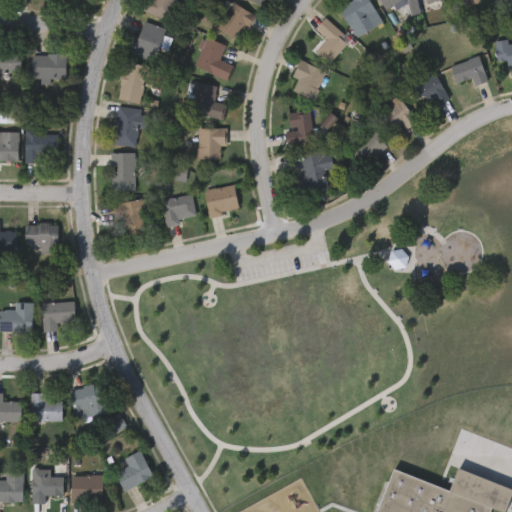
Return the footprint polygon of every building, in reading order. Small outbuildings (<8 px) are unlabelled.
[(143,12),(146,0),(175,0),(170,20),(143,12)] [(242,25),(234,39),(215,27),(224,13),(219,10),(224,0),(229,0),(254,16),(247,28),(242,25)] [(338,8),(352,0),(368,0),(380,22),(354,36),(338,8)] [(378,0),(383,10),(404,0),(378,0)] [(315,27),(324,17),(348,41),(326,63),(314,50),(326,38),(315,27)] [(164,28),(152,60),(129,51),(141,19),(164,28)] [(227,79),(193,66),(204,37),(224,44),(218,60),(232,65),(227,79)] [(494,41),(507,40),(507,44),(511,43),(511,60),(496,62),(494,41)] [(0,76),(0,52),(19,52),(19,76),(0,76)] [(31,54),(64,54),(64,80),(31,80),(31,54)] [(473,84),(471,78),(454,82),(449,64),(479,57),(485,81),(473,84)] [(325,71),(311,100),(291,91),(297,79),(291,76),(299,59),(325,71)] [(116,99),(124,61),(147,66),(140,103),(116,99)] [(426,97),(416,102),(407,86),(434,72),(447,98),(431,107),(426,97)] [(222,119),(184,111),(191,80),(216,86),(213,101),(225,104),(222,119)] [(372,113),(397,95),(414,119),(388,136),(372,113)] [(137,147),(112,144),(116,107),(141,110),(137,147)] [(290,111),(311,111),(311,142),(290,142),(290,111)] [(226,145),(219,145),(219,158),(196,158),(196,128),(226,128),(226,145)] [(348,148),(374,129),(386,146),(360,165),(348,148)] [(17,160),(0,160),(0,131),(17,131),(17,160)] [(25,160),(25,134),(56,134),(56,160),(25,160)] [(332,168),(324,169),(327,187),(297,191),(295,175),(303,174),(300,153),(329,149),(332,168)] [(133,190),(110,190),(110,152),(133,152),(133,190)] [(208,216),(203,190),(233,185),(237,211),(208,216)] [(165,224),(160,200),(190,193),(196,217),(165,224)] [(142,216),(144,228),(116,232),(112,203),(146,198),(148,215),(142,216)] [(25,246),(25,224),(57,224),(57,253),(40,253),(40,246),(25,246)] [(17,251),(0,251),(0,230),(17,230),(17,251)] [(385,258),(393,275),(409,267),(400,250),(385,258)] [(0,331),(0,310),(13,310),(13,302),(31,302),(31,331),(0,331)] [(40,303),(73,302),(73,322),(55,322),(56,331),(41,331),(40,303)] [(101,384),(106,414),(74,419),(69,389),(101,384)] [(20,401),(20,421),(0,421),(0,393),(1,393),(1,401),(20,401)] [(61,401),(61,422),(29,422),(29,393),(43,393),(43,401),(61,401)] [(114,473),(127,466),(123,459),(138,451),(152,476),(123,491),(114,473)] [(374,511),(391,468),(450,490),(457,469),(511,489),(511,495),(506,511),(503,511),(491,507),(489,511),(374,511)] [(62,477),(62,496),(48,496),(48,504),(30,504),(30,469),(49,469),(49,477),(62,477)] [(21,502),(0,502),(0,481),(4,481),(4,473),(21,473),(21,502)] [(100,502),(70,502),(70,475),(100,475),(100,502)]
